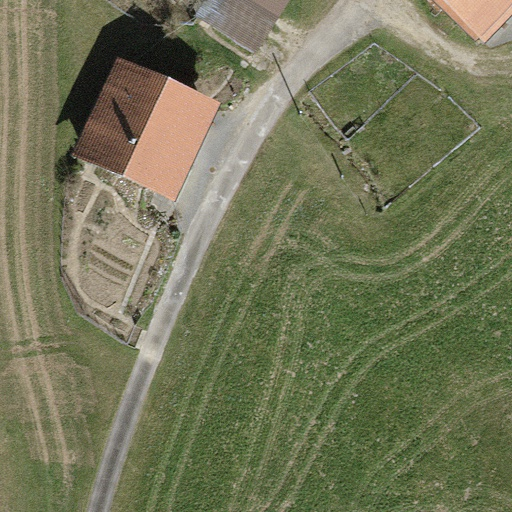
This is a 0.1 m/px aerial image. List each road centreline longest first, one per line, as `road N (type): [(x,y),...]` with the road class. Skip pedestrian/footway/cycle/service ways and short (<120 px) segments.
road 1 (track): [(99,511),(173,300),(221,198),(299,75),(369,0)]
road 2 (track): [(511,68),(454,58),(389,0)]
